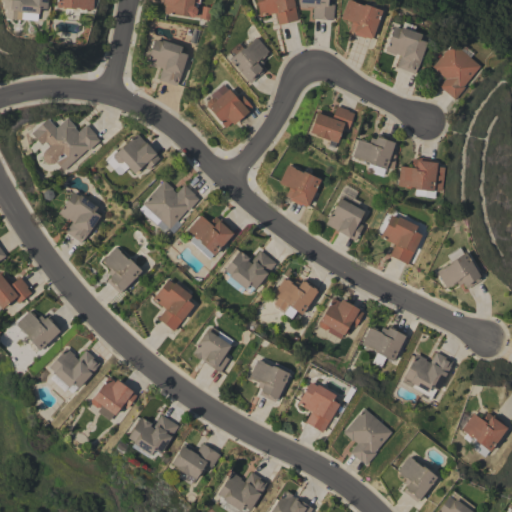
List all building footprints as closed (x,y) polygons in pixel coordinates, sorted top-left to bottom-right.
[(46,0),(45,9),(38,8),(37,14),(16,12),(16,10),(9,9),(10,0),(46,0)] [(55,0),(91,0),(91,9),(74,7),(74,9),(55,7),(55,0)] [(192,0),(192,5),(194,5),(196,9),(195,15),(192,18),(163,13),(165,4),(162,4),(162,0),(192,0)] [(291,0),(296,20),(277,24),(275,13),(258,16),(254,0),(291,0)] [(326,0),(326,4),(334,5),(332,20),(311,18),(312,6),(306,6),(305,7),(299,6),(296,4),(296,0),(326,0)] [(381,10),(371,37),(370,39),(365,37),(364,38),(353,34),(353,32),(348,30),(351,22),(339,18),(345,0),(350,0),(353,1),(353,2),(362,5),(363,4),(381,10)] [(384,51),(386,45),(387,46),(388,41),(387,41),(393,26),(400,29),(403,22),(414,26),(412,31),(421,34),(419,38),(424,40),(424,41),(426,42),(419,61),(414,73),(396,67),(400,55),(395,53),(395,55),(384,51)] [(228,59),(242,47),(242,48),(245,45),(246,43),(248,42),(250,42),(256,37),(267,51),(264,53),(266,55),(259,60),(262,63),(258,66),(262,71),(249,83),(247,80),(246,80),(228,59)] [(153,39),(161,41),(161,40),(181,46),(179,52),(186,54),(176,86),(157,79),(161,68),(156,66),(156,67),(145,64),(153,39)] [(480,66),(463,86),(464,87),(454,99),(438,86),(445,78),(431,67),(451,42),(480,66)] [(205,105),(205,101),(211,97),(209,95),(222,84),(235,99),(241,95),(251,107),(247,110),(247,111),(232,124),(230,122),(224,127),(205,105)] [(316,110),(332,116),(335,106),(347,110),(347,111),(353,113),(348,128),(341,126),(336,142),(328,139),(328,140),(314,135),(314,134),(309,132),(316,110)] [(66,117),(74,126),(73,127),(77,131),(85,124),(95,135),(94,136),(98,140),(87,150),(86,149),(62,171),(54,162),(53,163),(51,163),(50,164),(48,164),(47,164),(45,163),(44,162),(43,161),(42,159),(41,157),(41,155),(42,153),(42,152),(43,150),(49,145),(44,140),(39,145),(29,133),(46,118),(55,128),(66,117)] [(136,133),(158,158),(147,169),(142,164),(133,173),(127,167),(123,171),(118,165),(113,169),(103,159),(114,150),(116,151),(136,133)] [(393,142),(384,169),(368,164),(368,162),(358,159),(352,158),(353,157),(351,156),(357,139),(367,143),(369,138),(375,139),(377,133),(388,136),(388,138),(393,139),(392,142),(393,142)] [(397,185),(398,174),(396,174),(397,170),(399,170),(399,166),(411,167),(412,158),(417,159),(418,157),(430,159),(429,160),(435,161),(435,162),(437,162),(436,166),(444,167),(441,191),(433,190),(433,191),(414,189),(414,187),(397,185)] [(286,165),(287,165),(293,167),(292,168),(301,172),(302,171),(320,180),(307,206),(306,205),(305,206),(300,204),(300,205),(289,200),(290,198),(284,195),(288,187),(277,182),(286,165)] [(141,204),(163,180),(171,188),(171,189),(175,193),(183,184),(193,194),(198,199),(187,210),(186,209),(169,228),(141,204)] [(79,194),(96,206),(93,211),(99,215),(80,242),(64,231),(71,221),(67,218),(66,219),(57,213),(72,191),(78,195),(79,194)] [(324,223),(338,198),(337,198),(340,191),(359,202),(356,207),(363,211),(357,222),(362,225),(354,240),(324,223)] [(159,221),(141,205),(138,209),(156,225),(159,221)] [(213,255),(212,254),(208,258),(189,242),(189,239),(193,235),(186,229),(199,215),(208,222),(214,216),(218,219),(219,218),(228,226),(227,228),(232,233),(213,255)] [(379,237),(390,215),(396,218),(397,216),(416,226),(413,231),(421,235),(406,263),(389,254),(394,244),(379,237)] [(118,293),(106,280),(110,276),(106,272),(109,269),(103,263),(104,262),(102,260),(114,248),(115,249),(116,247),(119,251),(119,252),(126,259),(127,258),(140,270),(118,293)] [(259,250),(275,263),(254,288),(253,288),(249,293),(243,288),(240,293),(225,280),(228,276),(224,273),(225,271),(223,269),(238,251),(240,253),(241,252),(248,258),(246,260),(249,262),(259,250)] [(464,252),(479,276),(478,276),(480,279),(466,288),(462,282),(457,285),(455,282),(448,287),(447,285),(445,287),(435,271),(436,271),(436,270),(441,267),(441,268),(450,263),(449,261),(464,252)] [(0,274),(9,285),(19,276),(27,286),(26,287),(30,292),(17,303),(13,298),(1,308),(0,306),(0,274)] [(318,288),(316,290),(316,291),(300,314),(286,304),(287,303),(283,300),(282,301),(278,298),(273,294),(274,294),(272,293),(282,278),(285,280),(286,279),(290,281),(289,282),(296,287),(301,280),(302,281),(303,278),(318,288)] [(151,298),(166,279),(173,284),(174,282),(190,295),(186,300),(192,305),(172,331),(157,318),(164,309),(151,298)] [(332,297),(339,301),(340,299),(358,308),(357,310),(362,312),(355,327),(349,324),(347,327),(351,329),(348,334),(344,332),(343,334),(342,334),(339,338),(326,331),(328,329),(324,330),(318,326),(317,323),(319,319),(320,319),(332,297)] [(48,315),(57,323),(56,324),(60,329),(38,350),(25,337),(27,335),(19,328),(15,325),(16,324),(15,323),(27,311),(35,319),(39,315),(43,319),(45,317),(46,317),(48,315)] [(392,361),(376,352),(376,351),(373,349),(370,350),(367,348),(367,347),(362,344),(362,343),(361,343),(368,327),(378,332),(381,327),(385,329),(387,326),(388,326),(390,324),(400,329),(399,330),(405,333),(403,335),(404,336),(392,361)] [(207,327),(211,327),(231,340),(228,345),(229,345),(222,355),(227,359),(219,372),(202,361),(202,360),(199,358),(198,358),(192,354),(192,353),(191,353),(207,327)] [(52,373),(53,372),(48,367),(65,347),(73,354),(72,355),(77,359),(85,350),(99,363),(77,388),(72,383),(68,387),(52,373)] [(411,387),(412,384),(409,382),(409,380),(402,377),(415,353),(425,358),(424,360),(429,362),(434,352),(451,361),(448,367),(449,367),(444,376),(446,377),(444,382),(441,381),(436,390),(435,389),(429,399),(427,398),(428,396),(411,387)] [(274,362),(288,369),(287,373),(288,373),(276,398),(275,398),(274,402),(258,394),(261,388),(256,386),(258,382),(250,379),(251,377),(248,376),(255,359),(257,360),(257,359),(262,362),(271,366),(272,365),(272,366),(274,362)] [(90,400),(107,377),(113,381),(115,379),(131,391),(131,392),(135,395),(126,408),(121,404),(114,413),(114,414),(108,422),(95,412),(98,407),(95,407),(90,404),(90,400)] [(296,403),(309,382),(315,385),(316,384),(334,395),(331,400),(338,404),(321,432),(304,422),(310,411),(296,403)] [(362,408),(390,431),(373,452),(375,453),(365,464),(360,460),(360,461),(349,452),(356,443),(352,439),(351,440),(342,432),(362,408)] [(492,414),(502,422),(501,422),(506,426),(505,427),(506,428),(489,451),(474,440),(475,439),(472,437),(469,437),(467,435),(466,434),(461,430),(461,429),(460,428),(471,413),(481,420),(486,412),(491,416),(492,414)] [(132,443),(133,441),(126,437),(139,418),(143,420),(144,419),(150,423),(149,426),(151,427),(160,414),(177,426),(159,453),(158,452),(157,454),(152,450),(149,454),(132,443)] [(201,443),(218,454),(210,467),(204,463),(194,479),(187,474),(186,475),(174,467),(175,466),(170,463),(181,445),(187,449),(188,449),(194,453),(201,443)] [(435,476),(418,499),(416,501),(402,491),(406,485),(402,482),(404,479),(397,474),(398,473),(396,471),(406,457),(407,457),(408,456),(413,460),(412,461),(420,467),(421,466),(435,476)] [(250,471),(266,482),(248,510),(242,506),(239,510),(221,499),(222,498),(216,494),(230,472),(240,478),(239,479),(243,482),(250,471)] [(269,511),(282,490),(284,491),(285,490),(291,494),(291,495),(311,508),(308,511),(269,511)] [(434,511),(447,496),(453,500),(454,499),(471,511),(470,511),(434,511)]
